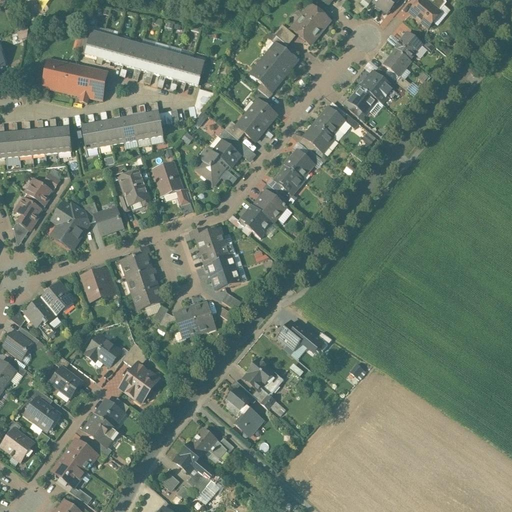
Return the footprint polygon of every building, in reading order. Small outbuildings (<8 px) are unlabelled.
[(374,0),(371,4),(387,16),(400,0),(374,0)] [(425,0),(421,0),(419,3),(419,6),(411,16),(428,30),(434,23),(436,17),(440,12),(425,0)] [(329,23),(311,8),(304,17),(305,18),(293,33),(310,46),(329,23)] [(295,38),(282,27),(274,37),(276,38),(287,48),(295,38)] [(421,45),(407,34),(395,50),(396,51),(410,62),(421,48),(422,47),(421,45)] [(104,38),(91,35),(85,57),(98,60),(104,38)] [(116,42),(104,38),(98,60),(110,64),(116,42)] [(287,48),(276,38),(272,43),(275,46),(275,45),(284,52),(287,48)] [(435,50),(424,41),(421,45),(422,47),(421,48),(431,55),(435,50)] [(129,45),(116,42),(110,64),(123,67),(129,45)] [(141,49),(129,45),(123,67),(135,71),(141,49)] [(275,46),(263,61),(284,79),(289,72),(297,63),(284,52),(275,45),(275,46)] [(154,52),(141,49),(135,71),(148,74),(154,52)] [(396,51),(383,66),(398,78),(399,79),(400,77),(411,63),(410,62),(396,51)] [(166,55),(154,52),(148,74),(160,78),(166,55)] [(179,59),(166,55),(160,78),(173,81),(179,59)] [(191,62),(179,59),(173,81),(185,85),(191,62)] [(284,79),(263,61),(254,71),(261,77),(257,82),(261,86),(271,94),(271,93),(278,84),(279,85),(284,79)] [(90,71),(48,62),(43,90),(81,98),(80,104),(87,106),(88,100),(102,103),(107,75),(90,72),(90,71)] [(204,66),(191,62),(185,85),(198,88),(204,66)] [(394,83),(378,70),(374,74),(393,90),(397,85),(394,83)] [(374,74),(373,74),(360,89),(377,103),(381,106),(394,90),(393,90),(374,74)] [(411,87),(400,77),(399,79),(398,78),(394,83),(397,85),(406,93),(411,87)] [(271,94),(261,86),(257,91),(269,100),(273,95),(271,93),(271,94)] [(377,103),(360,89),(349,103),(362,114),(365,117),(377,103)] [(208,105),(211,93),(200,90),(195,109),(201,110),(202,104),(208,105)] [(269,100),(257,91),(251,98),(258,103),(259,104),(268,111),(273,104),(269,100)] [(362,114),(349,103),(346,100),(342,106),(358,119),(362,114)] [(259,104),(258,103),(247,116),(265,131),(276,118),(268,111),(259,104)] [(344,121),(329,109),(320,120),(322,121),(317,126),(332,138),(345,123),(345,122),(344,121)] [(178,111),(160,115),(162,126),(180,122),(178,111)] [(159,115),(146,118),(150,140),(163,138),(159,115)] [(265,131),(247,116),(237,128),(237,129),(244,135),(256,143),(265,131)] [(358,126),(347,117),(344,121),(345,122),(345,123),(354,131),(358,126)] [(146,118),(133,120),(137,143),(150,140),(146,118)] [(133,120),(120,123),(124,145),(137,143),(133,120)] [(120,123),(107,125),(111,148),(124,145),(120,123)] [(237,128),(232,124),(225,132),(238,143),(244,135),(237,129),(237,128)] [(107,125),(95,127),(99,150),(111,148),(107,125)] [(317,126),(316,125),(304,140),(315,149),(322,154),(334,140),(332,138),(317,126)] [(95,127),(81,130),(86,152),(99,150),(95,127)] [(69,131),(56,132),(58,155),(72,154),(69,131)] [(56,132),(43,134),(45,157),(58,155),(56,132)] [(238,143),(225,132),(218,140),(221,142),(232,150),(238,143)] [(43,134),(30,135),(32,158),(45,157),(43,134)] [(368,134),(363,141),(372,146),(376,139),(368,134)] [(30,135),(17,136),(19,159),(32,158),(30,135)] [(183,140),(189,145),(193,139),(187,135),(183,140)] [(17,136),(4,137),(6,160),(19,159),(17,136)] [(315,149),(304,140),(299,145),(308,153),(310,154),(315,149)] [(232,150),(221,142),(211,154),(228,168),(231,170),(241,158),(232,150)] [(207,150),(198,161),(202,164),(195,173),(206,183),(211,177),(217,181),(228,168),(211,154),(207,150)] [(297,153),(290,161),(289,160),(284,167),(286,168),(302,181),(300,180),(305,175),(308,175),(314,168),(314,167),(304,159),(297,153)] [(310,154),(308,153),(304,159),(314,167),(314,168),(315,168),(320,162),(310,154)] [(173,166),(154,172),(162,197),(181,190),(173,166)] [(302,181),(286,168),(281,173),(281,175),(275,183),(281,188),(292,197),(292,196),(298,190),(297,186),(302,181)] [(140,174),(119,181),(129,208),(141,204),(139,196),(146,193),(140,174)] [(45,182),(41,187),(35,183),(32,188),(30,188),(25,195),(27,196),(45,208),(46,208),(44,207),(47,203),(46,200),(49,195),(51,196),(56,189),(45,182)] [(277,194),(267,186),(262,191),(265,194),(266,193),(274,200),(278,195),(277,195),(277,194)] [(292,197),(281,188),(277,194),(277,195),(278,195),(288,204),(294,197),(292,196),(292,197)] [(185,192),(177,195),(181,208),(189,205),(185,192)] [(146,193),(139,196),(141,204),(143,208),(150,205),(146,193)] [(274,200),(266,193),(265,194),(253,209),(252,207),(252,208),(273,225),(286,210),(285,209),(286,208),(284,207),(283,208),(274,200)] [(45,208),(27,196),(24,200),(25,203),(21,208),(18,209),(15,214),(21,218),(17,225),(29,233),(33,226),(34,226),(37,221),(36,218),(39,213),(41,215),(45,208)] [(70,209),(64,205),(55,219),(61,223),(54,234),(60,237),(57,241),(73,251),(83,236),(80,235),(84,229),(79,214),(80,212),(71,207),(70,209)] [(94,205),(84,208),(86,215),(89,225),(96,223),(94,217),(98,215),(94,205)] [(273,225),(252,208),(239,223),(261,241),(265,235),(263,234),(271,224),(273,226),(273,225)] [(86,215),(81,211),(80,212),(79,214),(84,229),(90,227),(89,225),(86,215)] [(116,211),(105,215),(104,213),(98,215),(94,217),(96,223),(101,238),(116,233),(115,229),(121,227),(116,211)] [(206,235),(204,229),(190,234),(193,241),(196,240),(195,238),(206,235)] [(206,235),(195,238),(196,240),(201,254),(225,246),(223,239),(220,231),(206,235)] [(201,254),(197,256),(199,260),(202,259),(205,267),(230,259),(225,246),(201,254)] [(147,249),(133,254),(135,259),(146,255),(147,256),(149,255),(147,249)] [(135,259),(121,264),(127,280),(152,271),(147,256),(146,255),(135,259)] [(205,267),(203,268),(205,272),(208,271),(211,279),(236,271),(231,258),(230,259),(205,267)] [(108,270),(82,279),(89,298),(96,296),(102,300),(117,295),(108,270)] [(152,271),(127,280),(133,297),(157,289),(154,278),(157,277),(154,270),(152,271)] [(211,279),(208,281),(209,285),(212,284),(216,293),(240,284),(236,271),(211,279)] [(59,286),(41,301),(56,318),(74,303),(59,286)] [(157,289),(133,297),(138,313),(162,305),(157,289)] [(241,305),(227,295),(222,304),(232,311),(237,310),(241,305)] [(41,300),(24,314),(36,328),(38,328),(43,324),(45,327),(48,325),(56,318),(41,301),(41,300)] [(207,305),(201,307),(200,306),(190,309),(198,335),(199,336),(208,333),(207,329),(215,326),(207,305)] [(168,312),(162,308),(155,321),(161,325),(167,315),(168,312)] [(183,313),(175,316),(181,334),(183,333),(185,339),(198,335),(190,309),(183,312),(183,313)] [(234,317),(222,310),(218,316),(229,324),(234,317)] [(25,322),(20,315),(21,313),(14,311),(10,322),(20,329),(25,322)] [(161,325),(159,328),(166,332),(173,319),(167,315),(161,325)] [(56,335),(48,325),(45,327),(43,324),(38,328),(39,329),(38,330),(48,342),(56,335)] [(291,324),(278,339),(295,353),(296,352),(295,351),(301,345),(307,337),(306,336),(291,324)] [(39,343),(21,330),(18,335),(33,346),(32,347),(35,349),(39,343)] [(328,347),(309,332),(306,336),(307,337),(301,345),(316,358),(321,352),(323,353),(328,347)] [(15,333),(4,349),(19,360),(22,355),(27,354),(32,347),(33,346),(18,335),(15,333)] [(99,338),(85,357),(93,363),(94,363),(96,359),(103,364),(110,369),(111,367),(120,354),(121,354),(99,338)] [(126,358),(123,362),(134,371),(138,366),(141,368),(148,358),(135,345),(126,358)] [(120,354),(111,367),(116,371),(123,362),(126,358),(120,354)] [(70,365),(60,358),(54,366),(59,369),(60,368),(62,369),(65,371),(70,365)] [(103,364),(96,359),(94,363),(93,363),(91,364),(92,366),(97,370),(99,369),(103,364)] [(17,374),(1,362),(0,364),(0,388),(4,391),(17,374)] [(273,374),(259,363),(249,375),(248,376),(252,379),(249,382),(260,391),(273,375),(273,374)] [(294,365),(291,369),(300,377),(304,373),(294,365)] [(134,371),(120,389),(134,400),(135,398),(143,403),(149,403),(148,396),(152,390),(151,389),(158,381),(141,368),(138,366),(134,371)] [(357,367),(350,375),(356,380),(363,372),(357,367)] [(65,371),(62,369),(50,385),(70,401),(83,384),(65,371)] [(273,375),(260,391),(268,397),(269,398),(273,393),(272,392),(281,381),(273,375),(273,374),(273,375)] [(249,382),(245,379),(243,382),(257,392),(252,397),(257,402),(261,405),(268,397),(260,391),(249,382)] [(252,397),(235,383),(231,388),(236,392),(236,391),(250,403),(253,406),(257,402),(252,397)] [(53,403),(36,390),(30,399),(35,403),(37,400),(49,408),(53,403)] [(236,392),(226,403),(229,406),(226,410),(237,419),(237,418),(245,408),(250,403),(236,391),(236,392)] [(269,398),(268,397),(261,405),(260,406),(260,407),(261,406),(267,412),(268,413),(270,410),(277,415),(281,409),(275,404),(276,403),(269,398)] [(49,408),(37,400),(35,403),(25,417),(46,433),(59,416),(57,414),(49,408)] [(130,409),(118,401),(112,407),(122,415),(122,416),(124,417),(130,409)] [(112,407),(106,403),(95,416),(112,429),(122,416),(122,415),(112,407)] [(263,423),(245,408),(237,418),(240,420),(234,427),(242,433),(244,432),(251,438),(263,423)] [(112,429),(95,416),(83,433),(95,441),(104,448),(105,447),(116,432),(112,429)] [(12,423),(4,434),(10,438),(15,432),(17,433),(21,429),(12,423)] [(217,443),(203,431),(191,446),(204,457),(210,451),(212,453),(211,454),(218,460),(225,452),(219,446),(219,445),(217,443)] [(10,438),(1,449),(12,457),(10,458),(12,459),(13,458),(20,463),(34,445),(17,433),(15,432),(10,438)] [(234,450),(223,440),(219,445),(219,446),(225,452),(229,455),(234,450)] [(104,448),(95,441),(91,446),(108,458),(112,453),(105,447),(104,448)] [(87,450),(76,442),(64,458),(85,474),(95,460),(97,457),(87,450)] [(91,446),(87,450),(97,457),(95,460),(102,465),(108,458),(91,446)] [(191,446),(190,446),(181,457),(181,458),(180,458),(194,469),(200,462),(204,457),(191,446)] [(210,483),(194,469),(180,458),(181,458),(181,457),(179,456),(174,463),(192,479),(188,484),(200,495),(210,483)] [(85,474),(64,458),(52,474),(73,490),(85,474)] [(220,479),(200,462),(194,469),(210,483),(214,486),(220,479)] [(161,484),(171,493),(180,483),(171,474),(161,484)] [(200,495),(188,484),(184,489),(197,500),(200,495)] [(92,500),(79,491),(75,498),(87,507),(92,500)] [(76,511),(65,503),(58,511),(76,511)]
